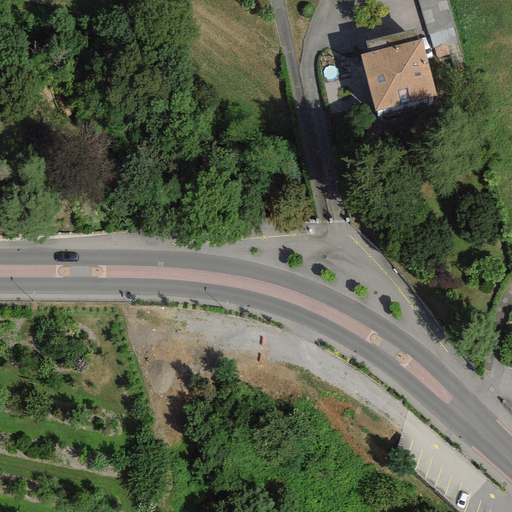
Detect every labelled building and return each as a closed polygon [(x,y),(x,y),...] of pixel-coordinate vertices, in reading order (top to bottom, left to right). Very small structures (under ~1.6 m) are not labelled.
[(417,0),(432,49),(433,49),(446,45),(457,42),(445,0),(417,0)] [(365,41),(368,53),(417,41),(414,30),(365,41)] [(368,53),(360,55),(374,112),(435,96),(421,40),(417,41),(368,53)] [(454,73),(465,70),(457,42),(446,45),(449,54),(454,73)] [(449,54),(446,45),(433,49),(436,58),(449,54)]
